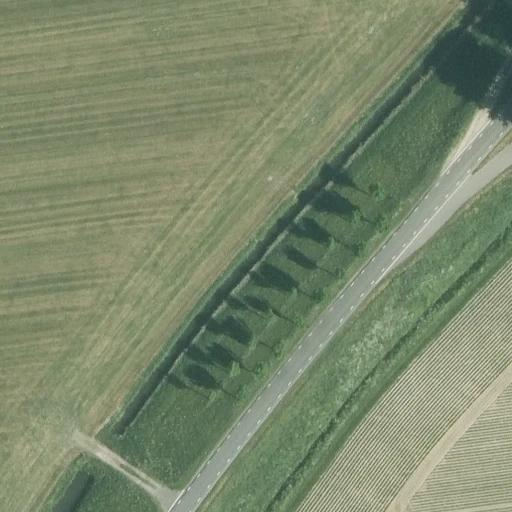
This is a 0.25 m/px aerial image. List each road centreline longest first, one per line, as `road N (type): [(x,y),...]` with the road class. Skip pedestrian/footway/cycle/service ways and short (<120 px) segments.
road 1 (tertiary): [(181,511),(362,283),(511,113)]
road 2 (track): [(456,175),(511,56)]
